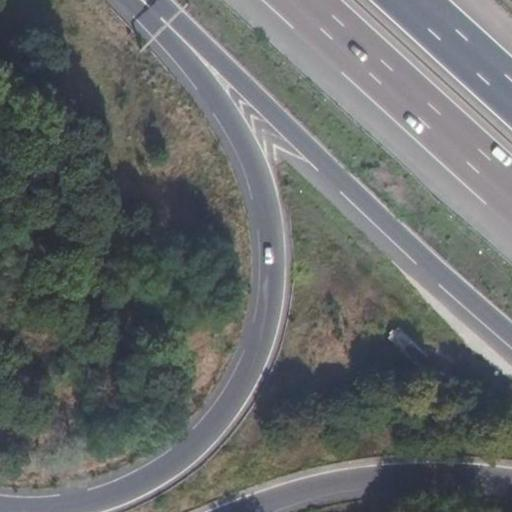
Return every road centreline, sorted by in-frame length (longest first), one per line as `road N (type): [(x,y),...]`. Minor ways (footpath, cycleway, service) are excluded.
road 1 (motorway): [(130,0),(249,150),(273,246),(263,342),(226,412),(149,481),(40,511),(0,508)]
road 2 (motorway): [(135,0),(511,338)]
road 3 (motorway): [(295,0),(511,198)]
road 4 (motorway): [(234,511),(383,482),(511,486)]
